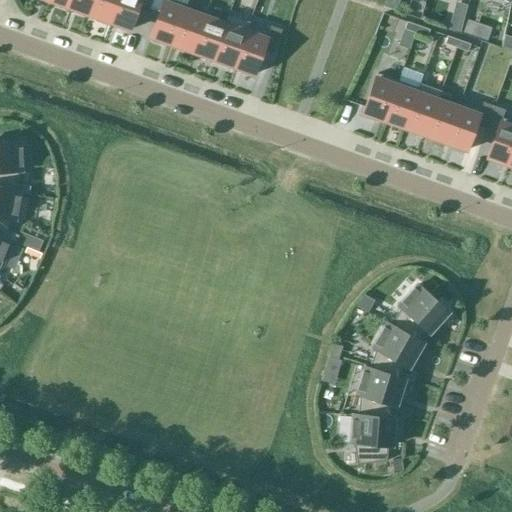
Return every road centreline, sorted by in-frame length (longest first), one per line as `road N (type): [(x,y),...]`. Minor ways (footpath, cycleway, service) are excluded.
road 1 (residential): [(0,35),(511,221)]
road 2 (unclassified): [(173,511),(0,450)]
road 3 (residential): [(511,308),(453,471)]
